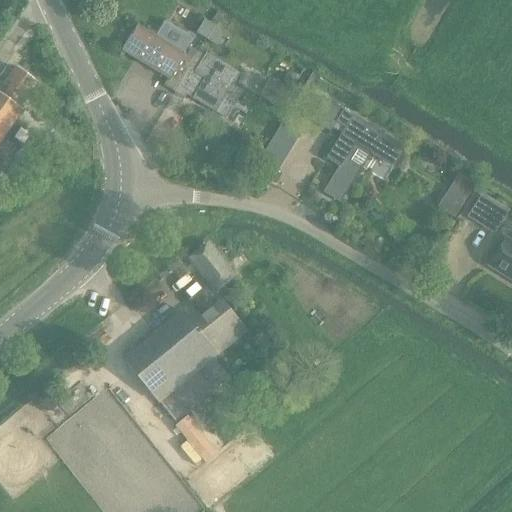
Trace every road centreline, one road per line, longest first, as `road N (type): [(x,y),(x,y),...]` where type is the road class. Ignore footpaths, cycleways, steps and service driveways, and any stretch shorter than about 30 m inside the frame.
road 1 (unclassified): [(120,188),(268,207),(417,284),(511,346)]
road 2 (tertiary): [(56,0),(105,116),(120,188)]
road 3 (tertiary): [(0,333),(93,256),(116,217),(120,188)]
